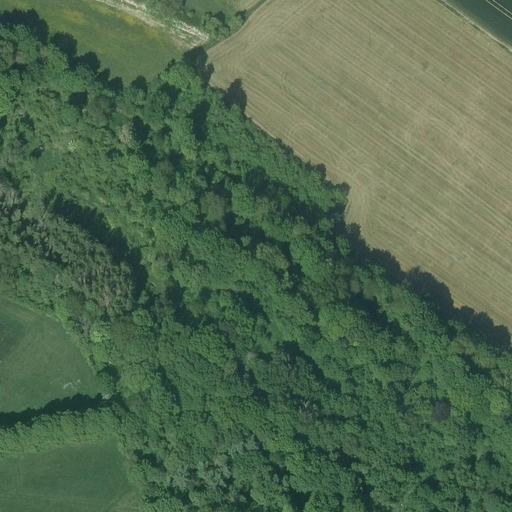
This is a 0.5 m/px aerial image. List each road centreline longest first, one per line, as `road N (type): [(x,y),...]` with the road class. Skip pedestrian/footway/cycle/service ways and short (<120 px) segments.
road 1 (track): [(179,511),(162,458),(186,407),(179,370),(115,340),(105,314),(79,289),(0,244)]
road 2 (track): [(385,511),(406,477),(396,453),(298,373),(249,352),(186,353),(148,375)]
